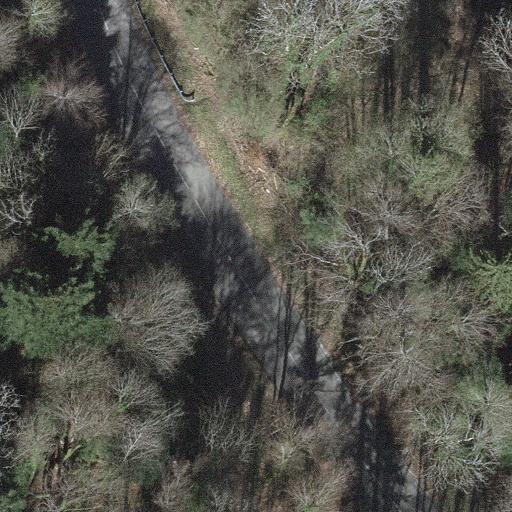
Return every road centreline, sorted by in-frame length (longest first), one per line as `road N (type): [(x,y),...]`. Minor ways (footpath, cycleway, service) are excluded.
road 1 (secondary): [(90,0),(140,130),(200,236),(275,359),(388,511)]
road 2 (track): [(239,511),(200,236)]
